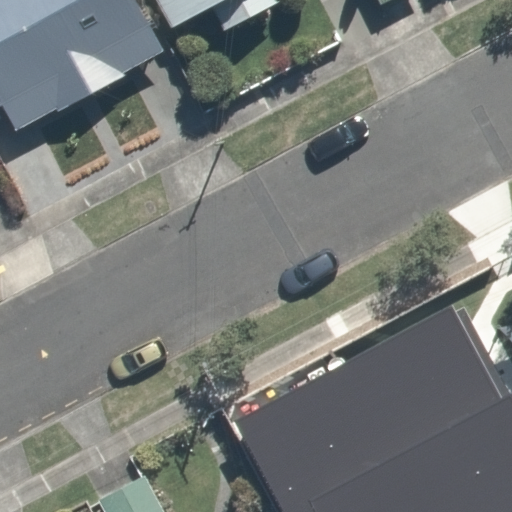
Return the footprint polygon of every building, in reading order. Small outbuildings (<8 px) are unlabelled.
[(166,26),(151,0),(0,0),(0,99),(18,133),(94,93),(82,71),(166,26)] [(151,0),(166,26),(213,0),(223,19),(258,0),(151,0)] [(511,390),(483,337),(310,432),(346,498),(377,481),(393,511),(497,511),(511,504),(511,390)] [(344,511),(322,466),(272,491),(282,511),(344,511)] [(170,511),(145,467),(94,496),(103,511),(170,511)]
